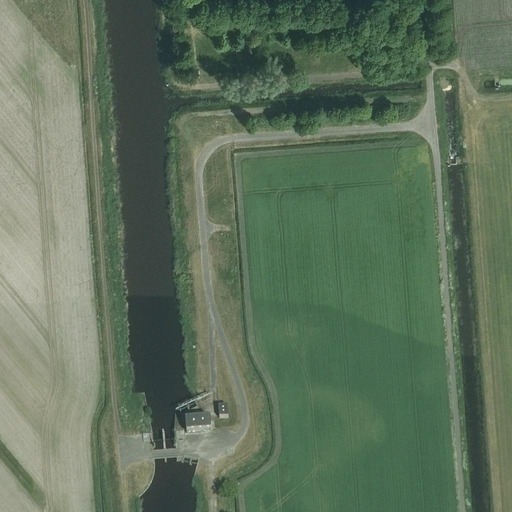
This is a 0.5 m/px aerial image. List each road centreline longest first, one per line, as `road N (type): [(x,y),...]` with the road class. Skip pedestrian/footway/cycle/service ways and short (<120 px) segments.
road 1 (unclassified): [(462,511),(432,122)]
road 2 (unclassified): [(209,305),(198,173),(218,143),(432,122)]
road 3 (unclassified): [(120,442),(123,457),(146,456),(206,451),(242,432),(236,381),(209,305)]
